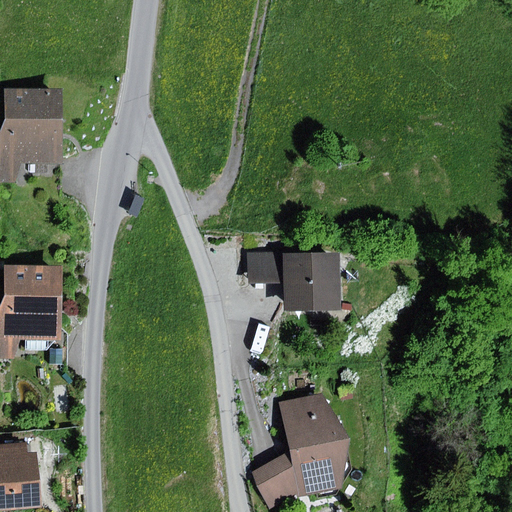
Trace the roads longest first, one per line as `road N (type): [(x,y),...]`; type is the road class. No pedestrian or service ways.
road 1 (residential): [(128,128),(157,148),(213,306),(240,511)]
road 2 (unclassified): [(93,511),(101,258),(108,194),(128,128)]
road 3 (track): [(183,216),(230,178),(263,0)]
road 4 (unclassified): [(128,128),(147,0)]
